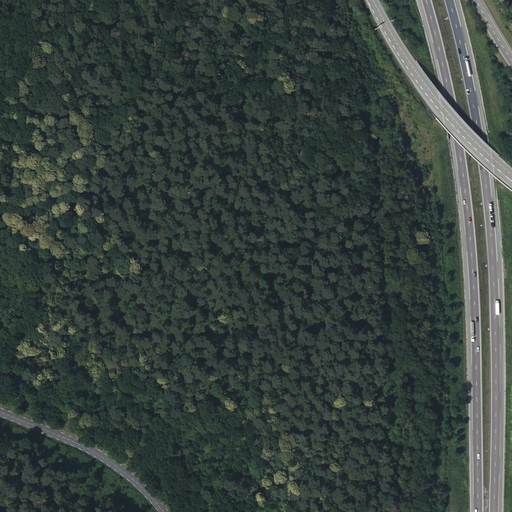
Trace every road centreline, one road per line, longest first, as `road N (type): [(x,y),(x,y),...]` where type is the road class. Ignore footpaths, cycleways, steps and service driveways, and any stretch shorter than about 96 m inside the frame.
road 1 (trunk): [(493,511),(492,246),(477,120),(448,0)]
road 2 (trunk): [(425,0),(466,212),(476,511)]
road 3 (trunk): [(372,0),(439,105),(507,171)]
road 4 (tertiary): [(0,412),(121,471),(160,511)]
